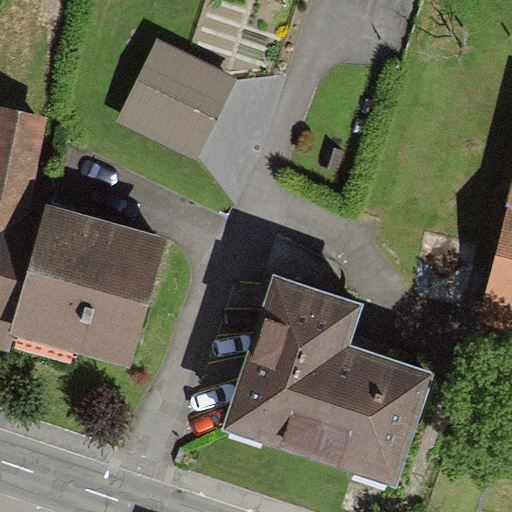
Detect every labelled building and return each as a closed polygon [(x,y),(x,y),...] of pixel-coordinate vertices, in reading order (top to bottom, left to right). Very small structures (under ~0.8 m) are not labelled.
[(406,0),(434,10),(437,0),(406,0)] [(199,165),(239,82),(158,42),(117,125),(199,165)] [(12,349),(132,382),(169,252),(47,218),(54,191),(35,185),(47,125),(0,115),(0,357),(9,360),(12,349)] [(511,201),(478,329),(511,338),(511,201)] [(365,320),(273,290),(223,446),(398,502),(435,388),(352,361),(365,320)]
